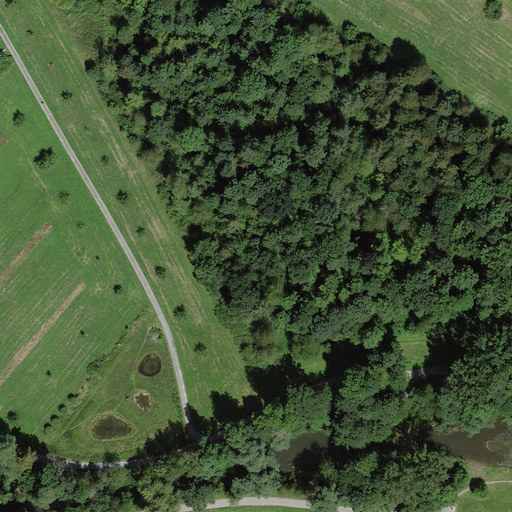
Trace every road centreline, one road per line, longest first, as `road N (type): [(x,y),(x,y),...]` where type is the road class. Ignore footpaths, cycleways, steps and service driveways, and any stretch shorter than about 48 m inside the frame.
road 1 (track): [(172,511),(290,502),(389,511),(414,488),(401,375),(439,369),(511,381)]
road 2 (track): [(0,29),(169,330),(192,449)]
road 3 (track): [(401,375),(339,378),(195,449),(114,468),(0,449)]
